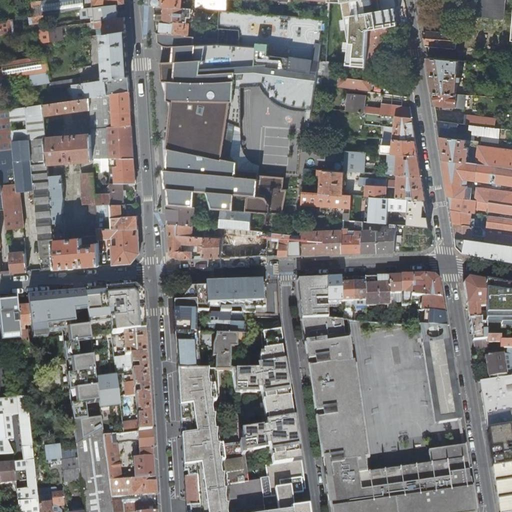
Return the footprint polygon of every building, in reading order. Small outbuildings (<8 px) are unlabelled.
[(44,14),(86,8),(118,5),(125,4),(124,0),(49,0),(43,1),(44,14)] [(197,0),(181,0),(181,8),(197,9),(197,0)] [(226,0),(197,0),(197,9),(198,9),(220,10),(226,11),(226,0)] [(329,0),(330,1),(329,18),(328,63),(338,64),(340,64),(343,65),(344,65),(368,68),(369,30),(370,0),(329,0)] [(370,0),(369,30),(384,27),(398,25),(394,0),(370,0)] [(473,0),(472,18),(503,21),(504,0),(473,0)] [(32,2),(33,16),(44,14),(43,1),(32,2)] [(90,18),(92,17),(106,15),(106,20),(119,18),(118,5),(86,8),(86,11),(89,11),(90,18)] [(196,24),(198,9),(197,9),(181,8),(165,7),(164,21),(196,24)] [(169,188),(170,205),(190,207),(194,207),(195,189),(205,190),(211,209),(222,210),(233,210),(235,211),(236,191),(247,192),(245,211),(252,212),(282,214),(287,188),(283,188),(285,177),(261,174),(261,167),(235,165),(236,158),(221,156),(226,121),(241,125),(240,86),(261,85),(266,94),(274,100),(284,106),(295,109),(306,110),(306,114),(313,115),(314,107),(317,85),(319,75),(320,62),(321,61),(326,62),(329,19),(226,11),(220,10),(218,28),(239,30),(239,44),(218,43),(193,45),(193,37),(162,34),(156,33),(156,42),(158,42),(159,43),(159,44),(160,44),(161,45),(162,45),(163,46),(169,47),(174,47),(172,62),(160,62),(162,82),(168,82),(168,100),(173,102),(168,148),(171,149),(167,170),(165,170),(166,188),(169,188)] [(45,24),(44,14),(33,16),(29,17),(31,26),(45,24)] [(96,21),(97,26),(104,25),(105,34),(126,30),(126,23),(125,19),(125,17),(119,18),(106,20),(96,21)] [(1,21),(3,35),(17,33),(15,19),(1,21)] [(501,38),(500,50),(511,51),(511,22),(470,19),(469,32),(494,35),(501,38)] [(163,21),(162,34),(193,37),(195,37),(197,24),(196,24),(164,21),(163,21)] [(104,25),(97,26),(98,35),(102,34),(105,34),(104,25)] [(63,40),(62,26),(49,28),(51,42),(63,40)] [(385,70),(387,27),(384,27),(369,30),(368,68),(375,69),(385,70)] [(41,29),(43,43),(51,42),(49,28),(41,29)] [(99,78),(99,82),(106,80),(113,80),(129,77),(128,54),(126,30),(105,34),(102,34),(105,78),(99,78)] [(458,34),(424,30),(427,46),(459,49),(465,50),(465,47),(465,43),(463,41),(457,40),(458,34)] [(0,80),(15,78),(17,77),(50,72),(47,55),(0,62),(0,80)] [(459,79),(460,61),(458,61),(428,58),(431,76),(434,93),(458,95),(459,82),(462,82),(462,80),(459,79)] [(337,77),(338,64),(328,63),(326,62),(321,61),(320,62),(319,75),(324,75),(337,77)] [(344,65),(342,78),(372,82),(373,82),(375,69),(368,68),(344,65)] [(113,80),(115,95),(130,93),(130,84),(129,77),(113,80)] [(371,90),(372,82),(342,78),(341,78),(340,86),(371,90)] [(54,88),(73,85),(72,79),(53,82),(54,88)] [(73,85),(75,100),(91,98),(107,96),(109,96),(106,80),(99,82),(73,85)] [(106,80),(109,96),(112,95),(115,95),(113,80),(106,80)] [(313,115),(311,133),(364,137),(367,137),(384,139),(387,139),(394,139),(395,127),(381,126),(381,122),(366,120),(367,113),(378,114),(379,109),(382,110),(382,103),(403,106),(411,107),(409,97),(404,96),(384,94),(368,92),(323,86),(317,85),(314,107),(313,115)] [(404,96),(405,91),(384,88),(384,94),(404,96)] [(483,89),(483,96),(499,97),(500,91),(483,89)] [(113,114),(131,112),(130,93),(115,95),(112,95),(113,114)] [(465,109),(466,95),(458,95),(434,93),(435,100),(436,105),(465,109)] [(108,128),(132,126),(131,112),(113,114),(112,95),(109,96),(107,96),(108,128)] [(108,128),(107,96),(91,98),(93,129),(93,135),(94,159),(110,159),(134,158),(132,126),(108,128)] [(88,129),(93,129),(91,98),(75,100),(44,105),(45,116),(88,110),(89,116),(87,116),(88,129)] [(382,110),(379,109),(378,114),(413,118),(412,112),(411,107),(403,106),(382,103),(382,110)] [(20,192),(21,192),(32,190),(36,190),(34,161),(32,140),(47,139),(45,116),(44,105),(17,109),(11,110),(19,184),(20,192)] [(3,186),(19,184),(11,110),(0,111),(0,162),(2,179),(2,180),(3,186)] [(394,139),(416,141),(415,131),(413,118),(378,114),(367,113),(366,120),(381,122),(381,126),(395,127),(394,139)] [(468,115),(466,124),(496,128),(497,119),(468,115)] [(458,138),(459,132),(460,123),(438,121),(440,131),(441,136),(443,151),(444,159),(468,162),(470,148),(466,147),(467,142),(470,143),(470,140),(467,139),(458,138)] [(460,123),(459,132),(500,137),(501,128),(496,128),(466,124),(460,123)] [(500,144),(500,137),(459,132),(458,138),(467,139),(470,140),(480,141),(500,144)] [(93,135),(47,139),(48,160),(49,164),(94,161),(94,159),(93,135)] [(34,161),(48,160),(47,139),(32,140),(34,161)] [(394,139),(393,146),(392,154),(419,156),(418,149),(416,141),(394,139)] [(390,154),(392,154),(393,146),(382,145),(382,153),(390,154)] [(511,150),(479,146),(477,163),(511,167),(511,150)] [(364,172),(366,152),(346,151),(345,171),(357,172),(364,172)] [(398,175),(422,176),(420,165),(419,156),(392,154),(390,154),(387,174),(396,175),(397,175),(398,175)] [(111,184),(121,184),(136,184),(135,172),(134,158),(110,159),(110,172),(111,184)] [(95,172),(110,172),(110,159),(94,159),(94,161),(95,172)] [(483,209),(487,210),(511,213),(511,167),(477,163),(468,162),(444,159),(451,205),(452,209),(473,212),(476,213),(477,205),(484,206),(483,209)] [(48,160),(34,161),(36,190),(36,194),(37,205),(38,218),(44,217),(46,233),(39,234),(42,271),(49,270),(57,269),(50,177),(49,164),(48,160)] [(308,181),(309,169),(306,169),(302,169),(301,181),(304,181),(308,181)] [(316,188),(316,193),(343,194),(344,171),(317,169),(316,175),(323,175),(322,189),(316,188)] [(84,205),(90,204),(97,204),(96,195),(95,173),(82,174),(84,205)] [(366,188),(365,196),(426,201),(424,188),(422,176),(398,175),(398,180),(363,178),(362,182),(360,182),(359,187),(366,188)] [(63,176),(50,177),(57,269),(65,269),(85,267),(100,266),(98,239),(98,236),(84,237),(83,227),(73,228),(74,239),(65,239),(65,232),(62,229),(61,229),(60,224),(62,224),(63,214),(64,214),(65,199),(63,176)] [(24,228),(21,192),(20,192),(19,184),(3,186),(5,210),(7,229),(24,228)] [(122,205),(121,184),(111,184),(110,184),(111,191),(104,192),(103,195),(96,195),(97,204),(97,206),(109,205),(112,205),(114,205),(119,205),(122,205)] [(308,224),(303,224),(301,236),(301,238),(301,241),(302,241),(302,255),(325,254),(343,254),(343,228),(343,220),(344,207),(351,208),(351,206),(352,196),(352,195),(343,194),(316,193),(302,192),(302,203),(341,207),(341,213),(339,213),(339,231),(329,231),(329,228),(317,229),(317,232),(307,232),(308,224)] [(368,199),(352,196),(351,206),(364,207),(367,208),(368,199)] [(91,229),(98,229),(97,206),(97,204),(90,204),(91,229)] [(127,217),(126,205),(122,205),(119,205),(114,205),(112,205),(109,205),(97,206),(98,229),(99,230),(139,229),(138,216),(127,217)] [(194,226),(195,207),(194,207),(190,207),(170,205),(167,205),(167,209),(168,217),(168,223),(194,226)] [(363,221),(364,207),(351,206),(351,208),(349,220),(355,221),(363,221)] [(471,221),(473,212),(452,209),(453,218),(454,224),(471,226),(471,223),(474,224),(475,221),(471,221)] [(233,210),(222,210),(220,228),(222,228),(236,229),(251,231),(252,212),(245,211),(235,211),(233,210)] [(511,218),(489,215),(487,227),(511,230),(511,218)] [(349,228),(343,228),(343,254),(352,253),(362,253),(362,231),(363,221),(355,221),(355,230),(355,235),(349,235),(349,231),(349,228)] [(221,250),(222,240),(222,239),(221,239),(222,228),(220,228),(205,226),(204,237),(193,236),(194,226),(168,223),(169,241),(170,255),(176,260),(193,259),(192,252),(183,253),(182,245),(199,247),(199,253),(204,253),(204,259),(212,258),(225,258),(225,250),(221,250)] [(386,233),(379,233),(378,252),(388,252),(393,252),(395,252),(396,224),(391,224),(392,230),(386,230),(386,233)] [(511,245),(511,235),(487,232),(487,238),(473,236),(475,226),(471,226),(454,224),(456,235),(456,238),(511,245)] [(222,239),(222,240),(235,241),(236,229),(222,228),(221,239),(222,239)] [(112,238),(114,265),(132,263),(140,253),(140,245),(139,229),(99,230),(98,230),(98,236),(98,239),(112,238)] [(266,236),(266,232),(256,231),(251,231),(249,257),(267,256),(268,250),(269,236),(266,236)] [(372,231),(362,231),(362,253),(370,252),(378,252),(379,233),(372,233),(372,231)] [(281,238),(279,256),(290,256),(291,241),(291,235),(269,233),(269,236),(273,237),(276,238),(281,238)] [(273,237),(269,236),(268,250),(275,251),(276,238),(273,237)] [(298,241),(291,241),(290,256),(297,255),(302,255),(302,241),(301,241),(301,238),(298,238),(298,241)] [(492,257),(511,260),(511,245),(456,238),(457,243),(458,246),(463,252),(492,257)] [(26,252),(10,254),(12,273),(24,272),(28,272),(26,252)] [(401,276),(402,301),(402,306),(404,306),(410,306),(410,302),(411,296),(412,275),(405,276),(401,276)] [(438,281),(433,276),(422,275),(412,275),(411,296),(422,297),(441,299),(438,281)] [(378,306),(390,305),(390,302),(389,276),(382,277),(377,277),(378,306)] [(402,301),(401,276),(393,276),(389,276),(390,302),(402,301)] [(367,306),(378,306),(377,277),(365,277),(365,283),(367,306)] [(327,302),(342,302),(341,285),(341,278),(326,279),(327,302)] [(483,303),(482,317),(483,317),(486,316),(486,303),(485,281),(469,278),(464,284),(467,302),(469,318),(479,317),(480,303),(483,303)] [(327,302),(326,279),(323,279),(320,279),(320,283),(315,283),(315,279),(302,280),(297,280),(298,282),(299,282),(302,316),(301,317),(306,346),(305,346),(320,434),(331,432),(331,433),(349,430),(349,429),(356,427),(349,387),(356,386),(352,365),(349,366),(347,358),(351,358),(345,320),(327,318),(327,305),(327,302)] [(191,288),(186,296),(174,312),(196,313),(205,313),(243,314),(249,314),(251,314),(250,305),(263,304),(262,300),(261,281),(221,283),(197,284),(197,288),(191,288)] [(500,303),(500,283),(485,281),(486,303),(500,303)] [(359,284),(353,284),(354,302),(355,307),(367,306),(365,283),(359,284)] [(354,302),(353,284),(347,284),(341,285),(342,302),(346,302),(346,307),(354,306),(353,305),(353,302),(354,302)] [(503,297),(511,300),(511,285),(504,284),(503,297)] [(87,312),(88,322),(113,319),(115,334),(123,334),(145,331),(144,316),(143,292),(137,287),(109,290),(85,292),(87,312)] [(57,294),(62,333),(76,445),(102,429),(101,419),(87,421),(86,406),(99,404),(96,379),(93,358),(80,360),(78,345),(91,343),(90,331),(89,328),(76,329),(74,313),(87,312),(85,292),(74,293),(57,294)] [(31,326),(32,335),(62,333),(57,294),(44,295),(28,297),(29,307),(31,326)] [(420,312),(444,314),(441,299),(422,297),(411,296),(410,302),(418,302),(421,303),(420,312)] [(0,319),(2,342),(21,339),(17,304),(17,298),(6,299),(0,299),(0,319)] [(486,317),(498,318),(499,311),(500,309),(500,303),(486,303),(486,316),(486,317)] [(20,304),(17,304),(21,339),(23,362),(30,361),(29,343),(25,331),(25,327),(31,326),(29,307),(21,308),(20,304)] [(417,320),(416,326),(418,326),(424,327),(446,327),(445,320),(444,314),(420,312),(417,311),(409,311),(409,319),(417,320)] [(196,331),(196,316),(196,313),(174,312),(175,324),(175,334),(197,334),(200,334),(200,330),(196,331)] [(205,316),(204,334),(244,334),(243,316),(243,314),(205,313),(205,316)] [(480,324),(480,317),(479,317),(469,318),(473,341),(487,339),(487,335),(486,323),(480,324)] [(500,335),(500,318),(498,318),(486,317),(486,319),(486,323),(487,335),(500,335)] [(500,335),(511,335),(511,317),(500,318),(500,335)] [(113,319),(88,322),(89,328),(90,331),(110,329),(111,335),(115,334),(113,319)] [(448,340),(446,327),(424,327),(418,326),(421,343),(426,342),(428,355),(450,351),(448,340)] [(124,342),(124,357),(147,355),(146,345),(145,331),(123,334),(123,338),(121,338),(121,342),(124,342)] [(281,331),(260,334),(264,358),(259,358),(261,371),(258,372),(245,371),(226,371),(232,393),(253,393),(253,391),(257,391),(263,415),(265,415),(267,420),(265,420),(266,426),(262,427),(261,425),(241,430),(244,443),(241,443),(242,447),(245,447),(246,451),(271,444),(276,465),(301,462),(299,447),(298,440),(292,420),(294,420),(290,393),(288,377),(286,377),(285,370),(287,370),(285,361),(283,362),(281,349),(278,349),(277,342),(282,341),(281,331)] [(177,364),(198,363),(197,334),(175,334),(176,350),(177,364)] [(201,361),(202,360),(202,350),(215,350),(215,371),(226,371),(245,371),(244,334),(204,334),(200,334),(197,334),(198,363),(200,362),(201,361)] [(473,341),(475,350),(482,349),(486,349),(487,346),(487,342),(489,342),(489,348),(509,348),(511,348),(511,340),(500,341),(500,335),(487,335),(487,339),(473,341)] [(460,414),(451,361),(450,351),(428,355),(426,342),(421,343),(433,418),(460,414)] [(486,349),(482,349),(483,356),(485,356),(491,355),(489,348),(489,342),(487,342),(487,346),(486,349)] [(485,356),(489,377),(507,374),(503,353),(491,355),(485,356)] [(503,353),(507,374),(507,377),(511,376),(511,355),(507,354),(503,353)] [(138,371),(132,371),(133,383),(124,384),(126,397),(135,396),(137,422),(122,424),(124,434),(151,431),(147,355),(124,357),(114,358),(115,369),(131,367),(131,366),(138,365),(138,371)] [(178,392),(182,391),(182,398),(179,398),(179,403),(183,403),(184,403),(193,403),(193,394),(208,394),(211,391),(211,371),(199,371),(178,371),(177,371),(178,384),(178,392)] [(218,400),(214,371),(211,371),(211,391),(208,394),(193,394),(193,403),(184,403),(184,406),(179,406),(180,421),(211,419),(209,405),(212,404),(216,403),(215,400),(218,400)] [(511,375),(511,376),(507,377),(490,380),(480,382),(485,417),(487,430),(511,425),(511,375)] [(120,406),(116,376),(96,379),(99,404),(100,409),(120,406)] [(331,432),(320,434),(325,467),(354,463),(354,461),(355,460),(356,459),(357,458),(359,458),(361,458),(362,459),(363,459),(364,460),(365,461),(366,463),(368,475),(370,475),(356,386),(349,387),(356,427),(349,429),(349,430),(331,433),(331,432)] [(13,453),(9,441),(14,440),(12,416),(19,416),(24,462),(15,463),(15,473),(28,472),(30,490),(17,491),(19,511),(38,511),(34,466),(27,397),(0,400),(0,454),(3,454),(8,454),(13,453)] [(181,436),(213,433),(211,419),(180,421),(181,436)] [(511,511),(511,425),(487,430),(495,480),(500,511),(511,511)] [(102,429),(76,445),(76,448),(78,459),(80,481),(84,511),(112,511),(112,502),(111,497),(109,481),(103,436),(102,429)] [(124,434),(122,434),(115,435),(103,436),(109,481),(122,480),(117,443),(128,441),(138,442),(139,458),(133,458),(134,479),(154,478),(153,457),(151,431),(124,434)] [(194,511),(263,511),(259,478),(247,480),(242,447),(241,443),(223,448),(219,432),(213,433),(181,436),(182,451),(185,451),(186,459),(183,459),(183,466),(187,465),(188,477),(184,477),(185,495),(186,508),(194,507),(194,511)] [(56,463),(62,462),(61,450),(60,446),(45,447),(47,464),(52,464),(53,466),(56,465),(56,463)] [(466,453),(465,446),(428,452),(430,465),(446,463),(445,456),(466,453)] [(62,462),(78,459),(76,448),(61,450),(62,462)] [(0,484),(17,483),(15,473),(15,463),(13,453),(8,454),(9,464),(4,464),(3,454),(0,454),(0,484)] [(354,463),(325,467),(328,484),(331,483),(332,493),(329,494),(331,504),(394,495),(396,511),(475,511),(466,453),(445,456),(446,463),(430,465),(370,475),(368,475),(366,463),(365,461),(364,460),(363,459),(362,459),(361,458),(359,458),(357,458),(356,459),(355,460),(354,461),(354,463)] [(65,484),(80,481),(78,459),(62,462),(65,484)] [(302,490),(305,490),(301,462),(276,465),(258,468),(263,499),(276,497),(291,495),(302,493),(302,490)] [(44,466),(34,466),(38,511),(52,511),(52,508),(52,505),(47,506),(44,466)] [(142,495),(143,496),(155,496),(154,478),(134,479),(122,480),(109,481),(111,497),(142,495)] [(56,489),(50,490),(52,505),(64,504),(63,494),(56,495),(56,489)] [(142,495),(111,497),(112,502),(122,501),(122,505),(143,504),(143,496),(142,495)] [(396,511),(394,495),(331,504),(332,511),(396,511)] [(143,496),(143,504),(156,503),(155,496),(143,496)] [(122,501),(112,502),(112,511),(156,511),(156,503),(143,504),(122,505),(122,501)]
